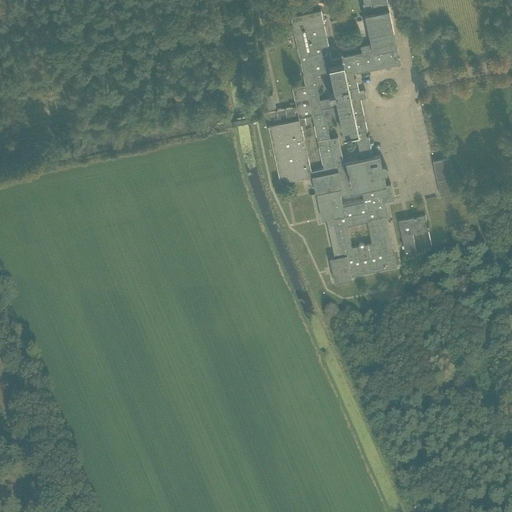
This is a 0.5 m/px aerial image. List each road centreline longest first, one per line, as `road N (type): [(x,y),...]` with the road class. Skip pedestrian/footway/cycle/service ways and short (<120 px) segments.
road 1 (unknown): [(511,58),(391,83),(404,181)]
road 2 (track): [(42,511),(0,399)]
